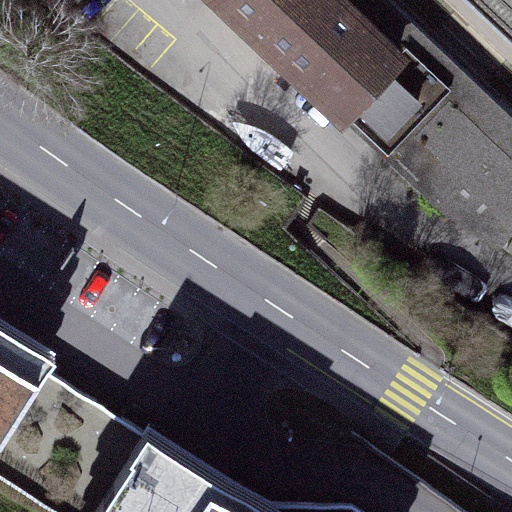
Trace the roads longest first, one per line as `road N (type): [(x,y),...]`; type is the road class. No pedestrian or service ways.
road 1 (primary): [(277,308),(0,114)]
road 2 (residential): [(253,346),(228,386),(229,425),(258,454),(377,485),(417,511)]
road 3 (primary): [(511,461),(277,308)]
